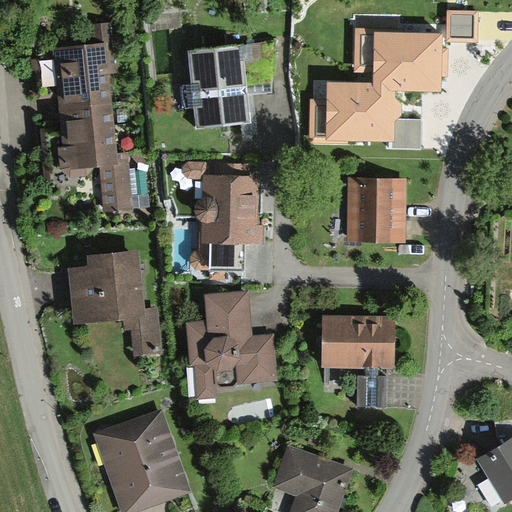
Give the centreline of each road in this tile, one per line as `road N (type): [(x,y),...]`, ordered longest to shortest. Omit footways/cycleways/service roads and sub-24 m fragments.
road 1 (residential): [(441,353),(461,153),(511,65)]
road 2 (residential): [(70,511),(0,219)]
road 3 (residential): [(393,511),(422,437),(441,353)]
